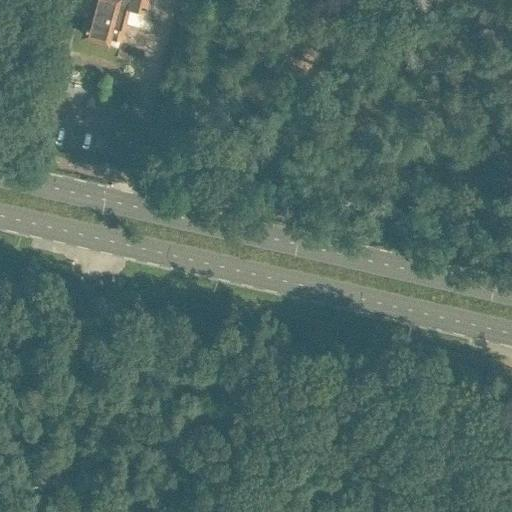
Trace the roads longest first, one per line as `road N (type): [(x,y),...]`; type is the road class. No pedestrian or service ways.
road 1 (secondary): [(511,294),(0,175)]
road 2 (secondary): [(0,220),(511,336)]
road 3 (unknown): [(149,0),(114,175)]
